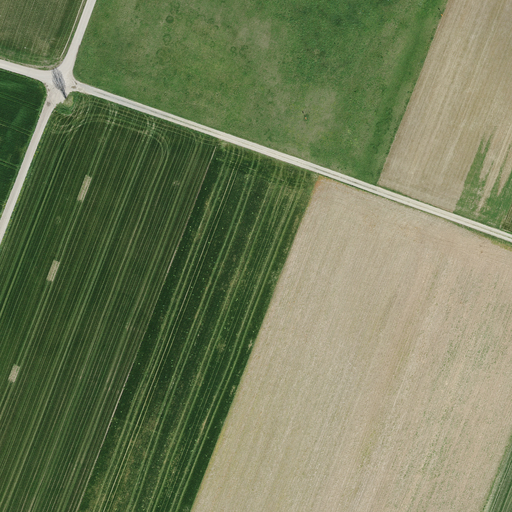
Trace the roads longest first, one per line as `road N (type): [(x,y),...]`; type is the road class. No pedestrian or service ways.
road 1 (track): [(511,239),(59,84),(0,238)]
road 2 (unclassified): [(90,0),(59,84),(0,67)]
